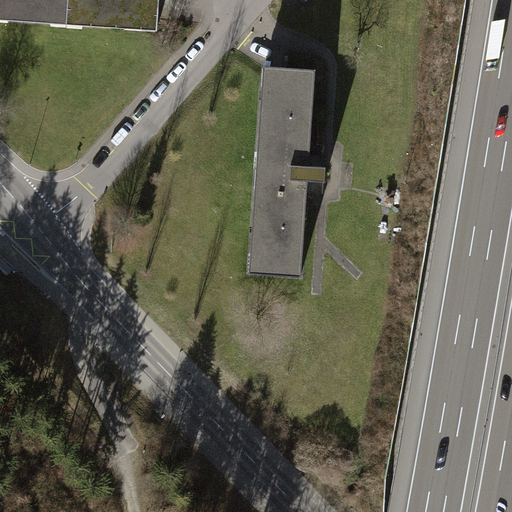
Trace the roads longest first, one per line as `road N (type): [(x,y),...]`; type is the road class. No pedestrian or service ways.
road 1 (motorway): [(511,51),(434,511)]
road 2 (tertiary): [(37,232),(302,511)]
road 3 (residential): [(37,232),(104,170),(249,0)]
road 4 (track): [(134,511),(122,427),(83,343),(99,301)]
road 5 (track): [(0,340),(85,431),(131,498)]
